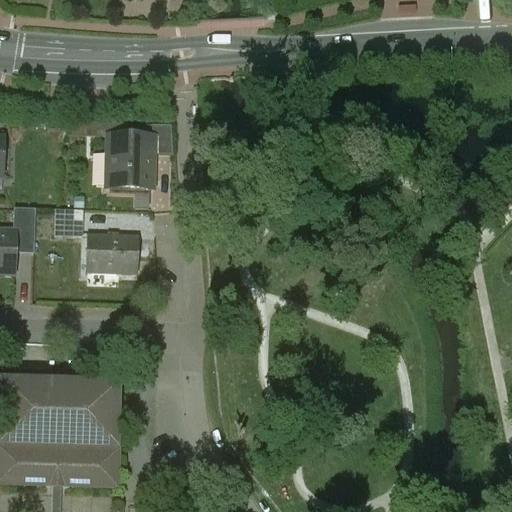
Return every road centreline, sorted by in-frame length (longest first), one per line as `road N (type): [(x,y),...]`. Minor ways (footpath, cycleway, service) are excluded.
road 1 (secondary): [(511,44),(99,60),(0,53)]
road 2 (residential): [(184,333),(190,397),(210,462),(249,511)]
road 3 (residential): [(0,325),(184,333)]
road 4 (residential): [(184,201),(184,333)]
